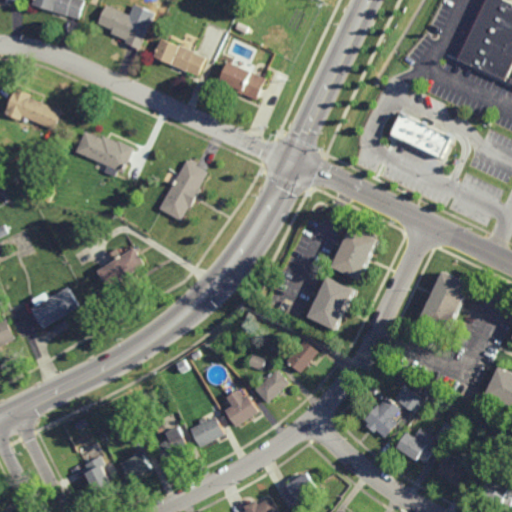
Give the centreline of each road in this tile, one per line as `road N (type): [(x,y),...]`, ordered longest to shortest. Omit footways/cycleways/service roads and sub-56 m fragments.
road 1 (secondary): [(368,0),(295,163),(232,269),(190,313),(118,363),(0,421)]
road 2 (residential): [(428,223),(370,348),(315,419),(266,455),(158,511)]
road 3 (residential): [(295,163),(45,51),(0,45)]
road 4 (tertiary): [(511,263),(295,163)]
road 5 (residential): [(428,511),(360,465),(315,419)]
